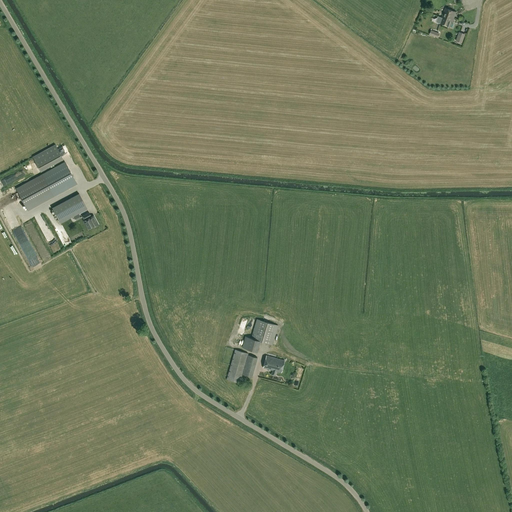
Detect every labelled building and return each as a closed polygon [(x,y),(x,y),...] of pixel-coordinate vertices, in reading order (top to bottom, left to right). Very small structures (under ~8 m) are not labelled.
[(452,18),(454,18),(456,12),(446,8),(442,17),(448,20),(449,16),(452,17),(452,18)] [(452,22),(454,18),(452,18),(452,17),(449,16),(448,20),(442,17),(439,23),(450,27),(452,21),(452,22)] [(33,157),(39,168),(62,156),(55,144),(33,157)] [(5,153),(0,154),(0,165),(4,191),(12,189),(5,153)] [(65,163),(43,175),(42,175),(16,189),(27,210),(54,195),(53,194),(76,182),(65,163)] [(79,194),(52,208),(60,223),(87,209),(79,194)] [(89,213),(82,216),(85,220),(84,221),(88,229),(92,227),(92,228),(98,224),(94,216),(91,217),(90,216),(91,216),(89,213)] [(38,256),(31,258),(35,268),(42,266),(38,256)] [(257,319),(251,338),(260,341),(272,344),(278,325),(257,319)] [(257,352),(260,341),(251,338),(246,336),(242,347),(257,352)] [(242,374),(248,355),(248,353),(235,349),(227,379),(239,383),(242,374)] [(257,357),(248,355),(242,374),(252,377),(257,357)] [(263,367),(281,372),(285,360),(266,355),(263,367)]
